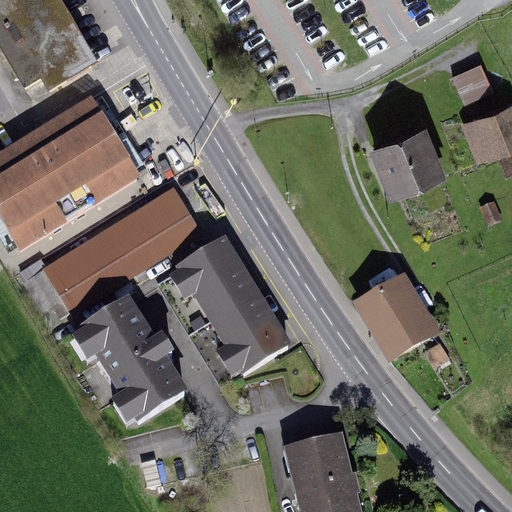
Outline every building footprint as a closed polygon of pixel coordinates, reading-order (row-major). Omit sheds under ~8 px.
[(68,0),(0,0),(0,67),(5,77),(86,33),(68,0)] [(451,78),(462,105),(493,94),(483,66),(451,78)] [(0,238),(20,267),(139,186),(80,101),(0,155),(0,238)] [(511,121),(505,102),(458,119),(475,164),(511,150),(511,121)] [(419,127),(360,150),(383,206),(442,182),(419,127)] [(139,186),(20,267),(57,319),(196,219),(161,171),(139,186)] [(167,272),(221,359),(263,334),(209,246),(167,272)] [(439,338),(402,280),(356,309),(392,367),(439,338)] [(111,311),(60,344),(110,419),(161,385),(111,311)] [(365,511),(344,433),(277,450),(293,511),(365,511)]
